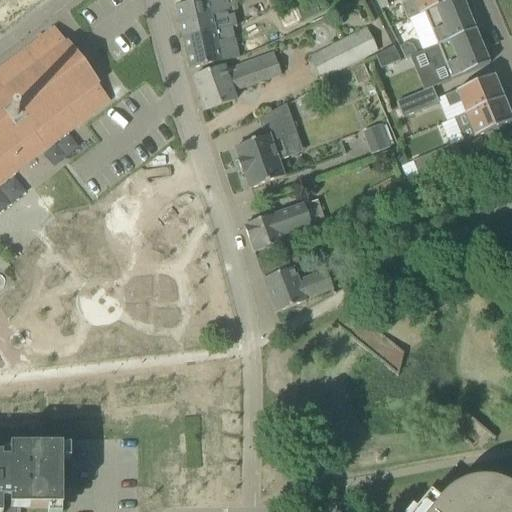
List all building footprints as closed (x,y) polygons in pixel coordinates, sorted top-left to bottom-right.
[(175,8),(182,40),(214,33),(212,25),(229,21),(228,18),(238,15),(234,0),(215,0),(207,2),(207,1),(175,8)] [(384,0),(376,0),(380,11),(388,8),(384,0)] [(413,0),(414,1),(401,6),(407,21),(409,21),(409,20),(449,3),(453,1),(452,0),(413,0)] [(437,47),(474,32),(474,33),(475,32),(475,31),(474,31),(460,0),(455,0),(453,1),(449,3),(409,20),(409,21),(416,37),(430,31),(437,47)] [(67,46),(54,29),(39,41),(40,42),(0,71),(0,181),(93,112),(94,113),(109,102),(97,85),(98,84),(68,44),(67,46)] [(366,30),(309,59),(320,81),(377,52),(366,30)] [(488,65),(474,33),(474,32),(437,47),(424,52),(424,53),(425,53),(433,72),(432,72),(433,73),(417,80),(423,93),(432,89),(450,82),(489,66),(488,65)] [(214,33),(182,40),(189,71),(221,64),(221,63),(238,59),(234,40),(217,44),(214,33)] [(400,63),(393,48),(375,58),(381,71),(382,70),(398,62),(399,63),(400,63)] [(224,68),(192,80),(204,113),(235,102),(232,93),(281,76),(273,55),(225,72),(224,68)] [(465,116),(506,99),(496,76),(444,98),(449,109),(461,104),(465,116)] [(438,105),(432,89),(423,93),(396,104),(403,120),(438,105)] [(511,123),(511,113),(506,99),(465,116),(453,120),(463,144),(511,123)] [(296,135),(286,106),(258,121),(264,139),(235,150),(239,162),(237,162),(242,176),(244,175),(249,191),(283,179),(277,163),(289,158),(282,140),(296,135)] [(381,127),(362,133),(371,156),(390,149),(381,127)] [(410,164),(420,183),(462,162),(455,146),(410,164)] [(366,192),(373,206),(373,207),(400,193),(393,179),(366,192)] [(303,206),(244,227),(250,246),(251,245),(254,254),(282,244),(280,239),(309,228),(309,227),(310,226),(303,206)] [(487,251),(482,246),(473,254),(479,260),(487,251)] [(300,267),(295,254),(259,268),(263,281),(275,314),(305,303),(305,301),(333,290),(325,273),(299,282),(295,269),(300,267)] [(61,510),(61,496),(61,448),(9,448),(9,462),(1,462),(1,457),(0,457),(0,511),(15,511),(15,510),(61,510)] [(511,511),(511,490),(505,487),(499,484),(492,483),(486,482),(479,481),(472,482),(466,484),(460,486),(454,489),(448,493),(443,497),(438,502),(429,494),(414,511),(511,511)]
